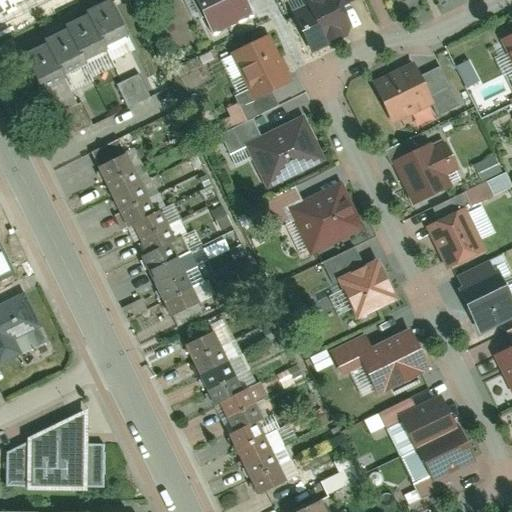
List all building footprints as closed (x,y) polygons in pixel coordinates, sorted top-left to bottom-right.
[(0,0),(0,16),(32,0),(0,0)] [(127,37),(109,0),(86,12),(87,15),(64,26),(66,30),(44,40),(45,44),(23,55),(41,92),(64,80),(63,76),(85,65),(84,62),(106,51),(105,48),(127,37)] [(196,0),(214,38),(252,20),(242,0),(196,0)] [(287,0),(284,2),(305,43),(337,27),(345,19),(350,8),(351,0),(287,0)] [(511,19),(484,33),(505,77),(511,74),(511,19)] [(223,45),(246,92),(283,74),(259,27),(223,45)] [(366,71),(386,113),(427,93),(407,52),(366,71)] [(453,66),(463,87),(475,81),(466,60),(453,66)] [(114,84),(125,108),(148,98),(137,74),(114,84)] [(236,133),(258,180),(317,152),(294,105),(236,133)] [(384,151),(405,196),(443,178),(438,168),(451,162),(437,133),(424,139),(421,134),(384,151)] [(476,183),(500,173),(493,156),(469,165),(476,183)] [(133,256),(165,320),(192,307),(162,246),(168,243),(153,212),(144,217),(117,162),(91,174),(118,228),(123,225),(138,254),(133,256)] [(300,244),(354,219),(333,173),(294,190),(288,178),(254,194),(268,223),(287,214),(300,244)] [(421,217),(440,258),(479,240),(461,203),(465,201),(457,184),(425,199),(432,212),(421,217)] [(330,271),(348,309),(388,290),(369,250),(355,257),(346,239),(312,255),(322,275),(330,271)] [(451,281),(471,322),(510,303),(484,250),(449,267),(455,279),(451,281)] [(35,324),(22,297),(0,306),(0,362),(18,354),(10,336),(35,324)] [(505,336),(486,346),(506,387),(511,384),(511,314),(498,322),(505,336)] [(359,324),(322,342),(335,367),(356,357),(369,385),(422,359),(402,318),(365,337),(359,324)] [(223,433),(255,497),(282,484),(252,423),(258,420),(243,389),(234,394),(210,344),(184,357),(208,405),(214,402),(228,431),(223,433)] [(402,387),(370,403),(413,489),(444,474),(440,465),(466,453),(432,384),(407,397),(402,387)] [(8,453),(8,490),(63,490),(105,489),(105,448),(85,448),(85,413),(8,453)] [(323,495),(343,486),(337,473),(317,482),(323,495)]
